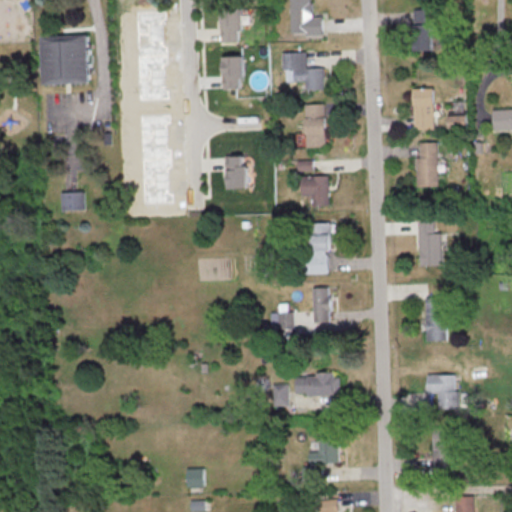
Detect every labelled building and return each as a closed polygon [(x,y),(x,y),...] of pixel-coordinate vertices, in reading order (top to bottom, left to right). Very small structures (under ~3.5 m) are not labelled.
[(324,33),(323,15),(313,15),(312,0),(291,0),(292,34),(324,33)] [(222,41),(242,41),(242,8),(221,9),(222,41)] [(413,9),(414,50),(433,50),(432,8),(413,9)] [(123,42),(141,42),(140,20),(122,20),(123,42)] [(90,82),(89,34),(41,35),(43,83),(90,82)] [(288,81),(306,80),(306,89),(324,88),(323,67),(307,68),(306,51),(282,52),(283,70),(287,70),(288,81)] [(243,55),(222,55),(223,88),(244,88),(243,55)] [(434,87),(414,87),(414,129),(435,128),(434,87)] [(307,146),(326,146),(326,103),(306,103),(307,146)] [(494,128),(511,127),(511,107),(494,108),(494,128)] [(450,129),(469,129),(469,114),(450,114),(450,129)] [(418,186),(439,185),(438,141),(417,142),(418,186)] [(228,188),(247,188),(247,155),(227,155),(228,188)] [(298,159),(298,170),(314,169),(313,159),(298,159)] [(328,174),(302,175),(303,195),(313,194),(313,205),(329,205),(328,174)] [(85,209),(85,191),(62,191),(62,210),(85,209)] [(420,265),(442,264),(441,232),(435,232),(435,218),(419,219),(420,265)] [(328,272),(328,249),(332,249),(331,234),(335,234),(335,222),(312,223),(313,272),(328,272)] [(314,322),(331,322),(330,286),(313,286),(314,322)] [(425,296),(427,340),(447,339),(445,296),(425,296)] [(294,311),(288,311),(288,303),(280,303),(280,311),(271,312),(271,328),(295,328),(294,311)] [(341,373),(297,374),(297,394),(342,393),(341,373)] [(457,373),(428,374),(428,392),(439,391),(439,408),(458,408),(457,373)] [(288,383),(273,383),(274,406),(289,405),(288,383)] [(454,431),(433,432),(435,472),(456,471),(454,431)] [(324,462),(339,462),(339,437),(311,436),(310,471),(324,471),(324,462)] [(205,485),(205,467),(188,467),(188,486),(205,485)] [(474,511),(475,495),(456,495),(456,511),(474,511)]
